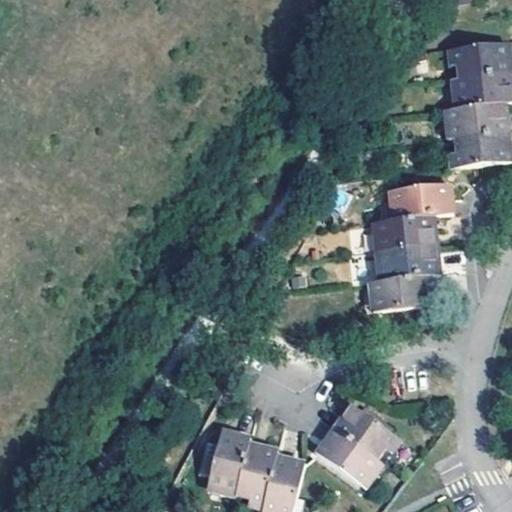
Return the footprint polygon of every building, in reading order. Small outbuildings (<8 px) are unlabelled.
[(459,65),(460,80),(511,74),(511,69),(511,55),(509,45),(457,50),(459,65)] [(457,50),(449,51),(450,66),(459,65),(457,50)] [(463,110),(505,105),(511,103),(511,74),(460,80),(463,110)] [(460,80),(452,81),(455,110),(463,110),(460,80)] [(457,140),(509,135),(507,118),(505,105),(463,110),(455,110),(453,111),(457,140)] [(453,111),(445,112),(449,141),(457,140),(453,111)] [(460,170),(511,164),(511,152),(509,135),(457,140),(458,154),(460,170)] [(450,155),(452,171),(460,170),(458,154),(450,155)] [(403,221),(436,218),(455,216),(452,185),(400,191),(403,221)] [(403,221),(400,191),(392,191),(396,222),(403,221)] [(384,223),(387,253),(439,247),(438,235),(436,218),(403,221),(396,222),(384,223)] [(384,223),(375,224),(379,254),(387,253),(384,223)] [(390,282),(432,278),(442,277),(441,262),(439,247),(387,253),(390,282)] [(387,253),(379,254),(382,282),(390,282),(387,253)] [(381,283),(384,312),(435,307),(434,293),(432,278),(390,282),(382,282),(381,283)] [(381,283),(372,283),(375,313),(384,312),(381,283)] [(352,407),(335,431),(382,464),(390,453),(399,440),(352,407)] [(224,431),(210,482),(239,490),(250,445),(251,439),(230,433),(224,431)] [(318,455),(365,487),(382,464),(335,431),(326,444),(318,455)] [(404,445),(399,440),(390,453),(396,457),(404,445)] [(270,450),(250,445),(239,490),(237,496),(251,499),(266,503),(277,459),(279,452),(270,450)] [(292,462),(277,459),(266,503),(264,510),(271,511),(294,511),(307,466),(292,462)] [(371,493),(388,469),(382,464),(365,487),(371,493)] [(208,491),(236,499),(237,496),(239,490),(210,482),(208,491)] [(249,507),(264,510),(266,503),(251,499),(249,507)]
